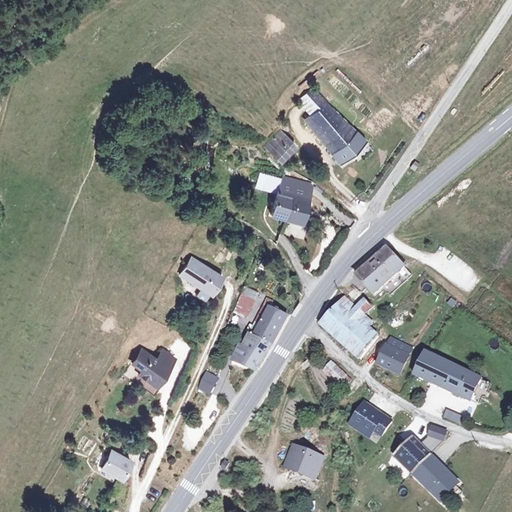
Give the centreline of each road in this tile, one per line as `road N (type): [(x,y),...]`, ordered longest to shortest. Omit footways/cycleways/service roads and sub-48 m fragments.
road 1 (residential): [(377,232),(374,212),(511,4)]
road 2 (residential): [(300,319),(413,408),(511,444)]
road 3 (secondary): [(176,511),(300,319)]
road 4 (secondary): [(377,232),(511,116)]
